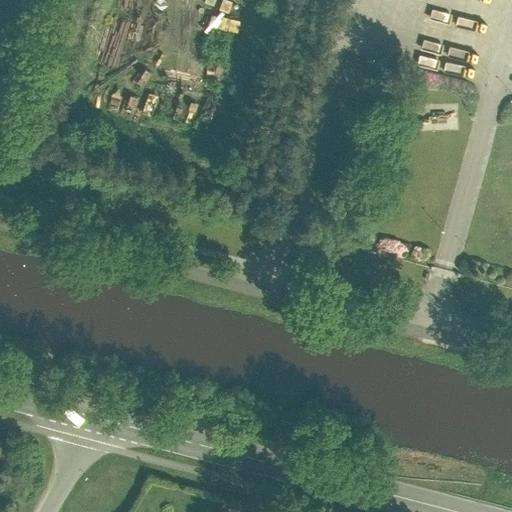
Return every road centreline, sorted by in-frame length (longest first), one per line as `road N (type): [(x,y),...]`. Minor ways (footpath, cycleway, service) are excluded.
road 1 (unclassified): [(0,216),(511,351)]
road 2 (primary): [(95,414),(459,511)]
